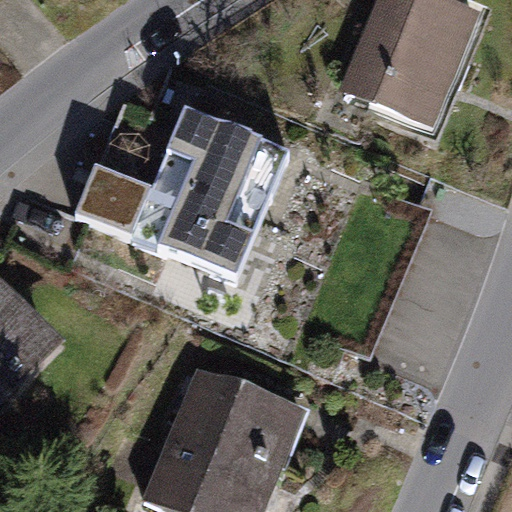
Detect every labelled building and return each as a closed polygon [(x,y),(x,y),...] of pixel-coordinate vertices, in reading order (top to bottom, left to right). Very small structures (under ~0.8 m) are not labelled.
[(482,33),(402,0),(388,0),(344,108),(435,146),(482,33)] [(289,162),(185,118),(152,198),(131,244),(236,288),(289,162)] [(152,198),(95,174),(76,222),(131,244),(152,198)] [(0,426),(64,365),(0,298),(0,426)] [(278,511),(315,430),(201,379),(145,504),(162,511),(278,511)]
